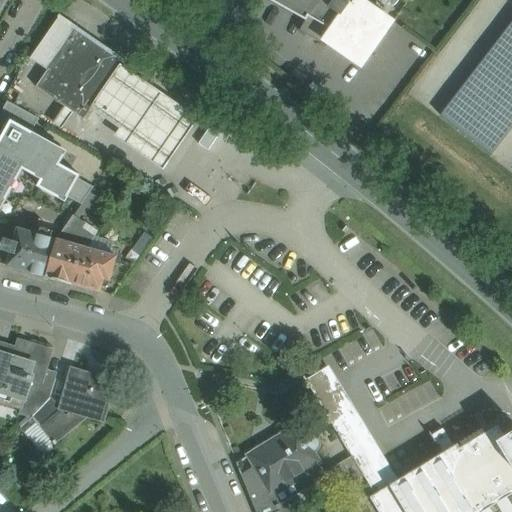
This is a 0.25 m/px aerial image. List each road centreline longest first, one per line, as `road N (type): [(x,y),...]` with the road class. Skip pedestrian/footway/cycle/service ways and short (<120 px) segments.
road 1 (primary): [(127,0),(268,103),(511,311)]
road 2 (residential): [(180,401),(166,365),(134,332),(0,293)]
road 3 (residential): [(180,401),(42,511)]
road 4 (residential): [(226,511),(180,401)]
